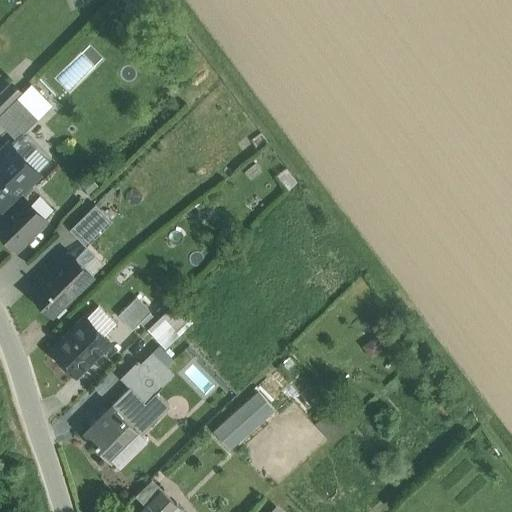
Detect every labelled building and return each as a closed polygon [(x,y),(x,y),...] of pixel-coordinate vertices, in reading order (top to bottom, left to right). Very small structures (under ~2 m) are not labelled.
[(0,155),(0,203),(10,213),(31,194),(51,174),(17,139),(0,155)] [(56,220),(31,194),(10,213),(0,223),(0,225),(24,250),(56,220)] [(38,296),(61,319),(102,280),(79,256),(38,296)] [(136,330),(154,310),(136,294),(118,313),(136,330)] [(146,326),(164,345),(190,320),(173,301),(146,326)] [(58,352),(84,379),(120,343),(94,317),(58,352)] [(372,356),(383,348),(373,335),(362,343),(372,356)] [(258,387),(214,428),(232,448),(276,407),(258,387)] [(81,441),(110,470),(149,431),(120,402),(81,441)] [(146,511),(179,511),(183,508),(168,492),(146,511)]
